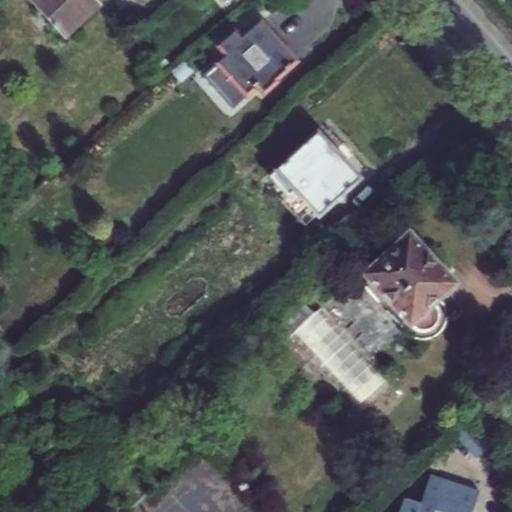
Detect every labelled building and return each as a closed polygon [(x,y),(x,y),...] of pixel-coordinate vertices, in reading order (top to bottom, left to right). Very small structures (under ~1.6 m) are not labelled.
[(30,0),(60,34),(94,4),(90,0),(30,0)] [(262,19),(254,27),(247,20),(220,44),(226,51),(217,59),(223,66),(209,78),(226,97),(240,85),(246,92),(254,84),(261,92),(298,59),(262,19)] [(321,133),(273,176),(280,184),(274,189),(303,223),(310,218),(316,224),(364,181),(358,175),(365,169),(335,135),(328,141),(321,133)] [(97,218),(106,227),(114,220),(104,210),(97,218)] [(442,307),(440,304),(453,292),(445,283),(442,279),(438,275),(434,271),(431,267),(428,263),(424,260),(407,241),(378,269),(374,272),(371,275),(367,279),(364,282),(367,286),(371,290),(375,295),(379,300),(383,303),(387,307),(390,312),(393,316),(397,320),(401,324),(404,327),(408,332),(404,336),(408,339),(412,341),(417,343),(421,344),(426,343),(431,342),(435,340),(439,337),(442,334),(444,330),(445,325),(446,321),(446,316),(445,312),(442,307)] [(497,443),(477,419),(463,432),(483,455),(497,443)] [(428,506),(411,501),(407,511),(480,511),(487,494),(438,477),(428,506)]
